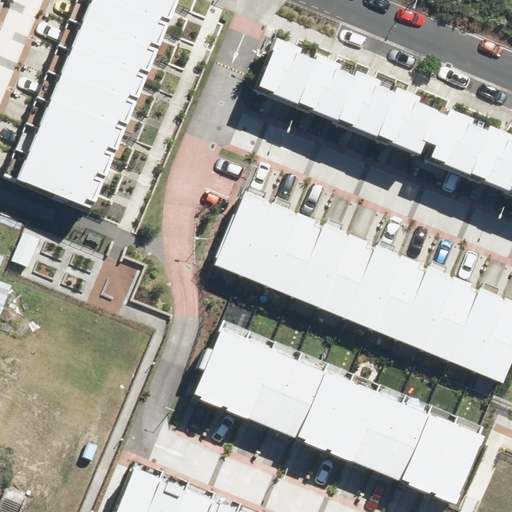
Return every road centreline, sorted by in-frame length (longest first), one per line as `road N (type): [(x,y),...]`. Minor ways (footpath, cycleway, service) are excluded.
road 1 (residential): [(214,109),(187,179),(183,306),(160,370),(159,427),(175,444),(332,511)]
road 2 (residential): [(214,109),(511,239)]
road 3 (residential): [(511,70),(338,0)]
